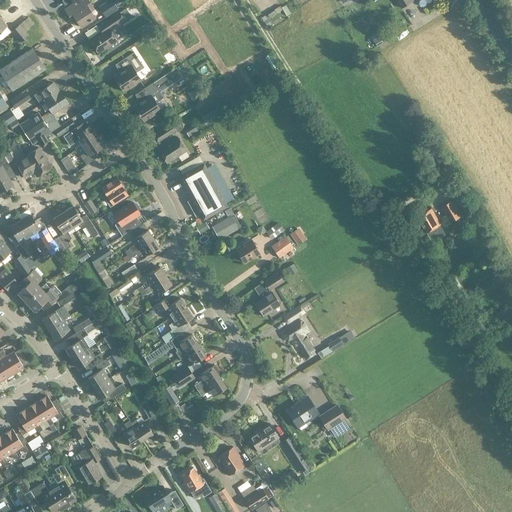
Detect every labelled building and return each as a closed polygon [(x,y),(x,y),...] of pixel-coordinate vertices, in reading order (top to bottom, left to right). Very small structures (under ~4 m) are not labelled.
[(78,0),(64,9),(69,17),(84,8),(78,0)] [(88,0),(78,0),(84,8),(69,17),(73,22),(76,20),(81,27),(95,17),(91,11),(94,8),(88,0)] [(112,0),(108,0),(98,7),(105,16),(118,8),(112,0)] [(279,10),(285,8),(282,0),(281,0),(276,2),(279,10)] [(396,0),(402,8),(414,0),(413,0),(396,0)] [(120,12),(114,16),(119,23),(125,19),(120,12)] [(101,32),(89,40),(98,53),(107,47),(109,50),(119,43),(117,40),(110,29),(116,25),(111,18),(98,27),(101,32)] [(11,31),(21,42),(28,35),(19,24),(11,31)] [(377,45),(390,37),(384,27),(371,34),(377,45)] [(0,72),(12,90),(46,68),(32,47),(0,68),(0,72)] [(119,73),(113,76),(118,84),(119,83),(124,91),(129,88),(131,89),(135,86),(135,83),(140,80),(135,72),(143,67),(133,52),(121,60),(127,67),(119,73)] [(138,103),(133,106),(138,114),(139,113),(144,121),(148,118),(150,119),(155,116),(155,114),(160,110),(156,102),(163,97),(162,95),(165,92),(163,89),(182,76),(176,67),(142,89),(147,97),(138,103)] [(41,90),(34,95),(41,104),(45,102),(45,101),(59,91),(53,82),(46,87),(45,84),(40,88),(41,90)] [(0,112),(9,107),(8,105),(10,104),(7,99),(2,90),(0,86),(0,112)] [(190,91),(195,98),(200,95),(195,87),(190,91)] [(60,90),(59,91),(45,101),(45,102),(53,113),(69,103),(60,90)] [(19,95),(11,101),(14,106),(15,108),(18,106),(24,102),(19,95)] [(216,107),(211,111),(213,114),(215,118),(221,115),(219,111),(216,107)] [(10,109),(0,115),(0,117),(4,123),(5,125),(8,123),(12,129),(20,124),(17,120),(16,119),(10,109)] [(20,124),(30,140),(49,128),(41,116),(39,112),(20,124)] [(71,118),(60,124),(54,129),(58,135),(75,124),(71,118)] [(182,127),(177,119),(171,122),(172,123),(153,134),(158,141),(182,127)] [(77,127),(63,136),(69,146),(78,140),(82,145),(97,135),(90,125),(89,125),(85,128),(82,123),(77,127)] [(188,137),(197,131),(193,125),(184,130),(188,137)] [(51,131),(49,128),(30,140),(32,144),(38,140),(42,147),(50,142),(45,135),(51,131)] [(104,145),(97,135),(82,145),(86,151),(80,155),(86,164),(96,157),(93,153),(104,145)] [(186,150),(177,136),(158,149),(167,162),(186,150)] [(7,147),(6,144),(0,147),(3,152),(9,149),(7,147)] [(429,152),(434,160),(443,155),(437,146),(429,152)] [(26,157),(34,171),(37,175),(50,167),(39,147),(25,156),(26,157)] [(14,158),(9,150),(4,153),(9,161),(14,158)] [(175,167),(198,157),(196,150),(172,161),(175,167)] [(0,191),(13,184),(3,168),(10,165),(3,152),(0,154),(0,191)] [(21,176),(23,175),(25,176),(34,171),(26,157),(13,164),(21,176)] [(227,206),(203,162),(178,176),(183,184),(184,184),(191,198),(202,220),(227,206)] [(169,173),(176,168),(172,163),(166,168),(169,173)] [(121,188),(123,186),(117,178),(102,187),(108,196),(105,198),(111,207),(128,195),(124,190),(123,191),(121,188)] [(71,197),(49,211),(53,217),(74,203),(71,197)] [(97,209),(90,198),(83,202),(90,213),(97,209)] [(463,214),(454,198),(441,205),(451,221),(463,214)] [(134,204),(133,201),(114,213),(119,221),(115,224),(122,235),(132,229),(129,223),(136,219),(134,217),(140,213),(139,210),(140,210),(140,208),(137,204),(135,203),(134,204)] [(86,214),(80,217),(73,205),(63,212),(73,227),(79,224),(81,227),(83,227),(86,226),(92,236),(98,232),(86,214)] [(224,211),(229,218),(213,227),(214,229),(212,231),(212,232),(214,236),(216,236),(218,235),(219,238),(231,231),(232,232),(241,227),(230,207),(224,211)] [(426,232),(428,231),(434,242),(446,236),(439,224),(440,223),(431,208),(417,217),(426,232)] [(58,237),(53,240),(56,245),(60,251),(61,253),(66,249),(71,246),(68,240),(71,238),(67,231),(73,227),(63,212),(53,218),(63,233),(58,237)] [(29,236),(40,229),(30,214),(20,220),(29,236)] [(20,220),(10,226),(19,242),(29,236),(20,220)] [(284,230),(283,228),(279,222),(266,231),(271,239),(284,230)] [(256,229),(258,232),(262,233),(266,231),(262,225),(256,229)] [(290,233),(297,244),(306,238),(298,227),(290,233)] [(40,231),(43,235),(51,248),(56,245),(53,240),(46,228),(40,231)] [(137,241),(129,247),(129,248),(132,251),(154,237),(148,229),(135,237),(137,241)] [(154,237),(132,251),(134,255),(135,256),(141,253),(140,252),(143,251),(146,255),(159,246),(154,237)] [(285,237),(271,247),(278,257),(292,247),(285,237)] [(108,243),(105,238),(99,241),(103,246),(108,243)] [(259,252),(251,239),(236,248),(244,262),(259,252)] [(0,259),(10,251),(5,246),(0,240),(0,259)] [(20,254),(30,267),(35,263),(20,243),(16,246),(21,254),(20,254)] [(106,246),(90,257),(94,263),(111,252),(106,246)] [(85,250),(76,256),(81,262),(90,257),(85,250)] [(63,257),(60,251),(54,255),(58,261),(63,257)] [(30,267),(20,254),(13,259),(25,276),(32,269),(30,267)] [(120,269),(132,261),(130,258),(118,266),(120,269)] [(0,278),(10,270),(5,264),(0,267),(0,278)] [(297,271),(293,264),(286,268),(291,275),(297,271)] [(147,275),(152,284),(166,275),(160,266),(147,275)] [(51,278),(66,275),(64,267),(50,270),(51,278)] [(137,278),(145,273),(142,268),(134,274),(137,278)] [(18,292),(26,301),(41,288),(36,283),(41,279),(33,270),(23,279),(27,284),(18,292)] [(284,280),(278,272),(265,281),(270,290),(284,280)] [(0,281),(7,291),(17,283),(10,273),(0,281)] [(166,275),(152,284),(144,289),(140,292),(142,295),(146,292),(147,292),(154,287),(158,293),(172,284),(166,275)] [(121,291),(133,283),(130,278),(117,286),(121,291)] [(68,286),(72,293),(73,292),(81,287),(82,287),(78,280),(68,286)] [(48,306),(56,298),(58,297),(57,296),(46,283),(41,288),(26,301),(34,310),(43,302),(48,306)] [(56,298),(58,301),(68,295),(72,293),(68,286),(57,296),(58,297),(56,298)] [(73,292),(76,297),(84,292),(81,287),(73,292)] [(117,287),(108,292),(111,296),(120,291),(117,287)] [(255,303),(257,307),(255,308),(260,316),(262,314),(263,315),(280,304),(271,291),(261,298),(262,299),(255,303)] [(64,305),(71,300),(68,295),(58,301),(60,305),(62,304),(64,305)] [(80,299),(84,307),(89,305),(85,297),(80,299)] [(118,297),(114,299),(121,315),(125,313),(118,297)] [(169,312),(172,317),(187,307),(181,298),(172,303),(167,297),(154,305),(158,312),(161,310),(164,315),(169,312)] [(64,305),(62,304),(60,305),(61,306),(57,309),(42,319),(48,329),(63,319),(70,315),(64,305)] [(303,312),(298,305),(282,316),(286,323),(303,312)] [(174,337),(176,336),(188,328),(184,322),(193,316),(187,307),(172,317),(174,321),(169,324),(172,329),(170,331),(174,337)] [(130,313),(122,318),(129,332),(137,328),(130,313)] [(83,328),(91,323),(92,323),(88,317),(73,327),(76,332),(83,328)] [(63,319),(48,329),(54,338),(69,329),(63,319)] [(302,320),(295,324),(281,333),(286,341),(291,338),(297,348),(299,347),(306,359),(316,352),(304,334),(309,331),(302,320)] [(83,328),(87,333),(95,328),(91,323),(83,328)] [(65,348),(71,358),(89,347),(83,337),(88,334),(87,333),(83,328),(76,332),(70,336),(73,341),(70,343),(71,345),(65,348)] [(339,336),(327,343),(329,345),(332,351),(344,344),(354,338),(349,331),(343,334),(339,337),(339,336)] [(104,338),(111,349),(116,346),(110,334),(104,338)] [(171,339),(174,345),(177,349),(175,350),(179,357),(199,344),(193,334),(179,342),(176,336),(174,337),(171,339)] [(158,347),(143,356),(147,362),(161,353),(174,345),(171,339),(170,339),(165,342),(158,347)] [(206,355),(199,344),(179,357),(181,359),(184,357),(188,364),(197,359),(198,360),(206,355)] [(116,346),(111,349),(110,349),(113,354),(119,350),(116,346)] [(90,368),(95,365),(104,360),(99,353),(95,356),(89,347),(71,358),(77,367),(83,364),(84,366),(87,363),(90,368)] [(3,350),(0,351),(0,352),(13,374),(24,367),(14,351),(7,355),(3,350)] [(114,354),(112,355),(117,363),(124,359),(120,350),(119,350),(114,354)] [(0,375),(3,380),(13,374),(0,352),(0,375)] [(94,388),(109,378),(102,368),(110,363),(106,358),(104,360),(95,365),(99,370),(87,378),(94,388)] [(171,375),(175,382),(192,371),(188,364),(171,375)] [(198,390),(219,376),(217,372),(218,371),(219,369),(216,365),(214,365),(213,366),(212,366),(199,374),(202,379),(194,384),(198,390)] [(192,371),(175,382),(174,383),(177,388),(195,376),(192,371)] [(112,376),(109,378),(94,388),(100,398),(112,390),(115,396),(126,389),(122,383),(115,388),(111,382),(115,380),(112,376)] [(226,387),(219,376),(198,390),(201,395),(209,390),(213,395),(226,387)] [(59,411),(57,412),(47,395),(37,402),(47,419),(49,417),(54,414),(59,419),(63,416),(59,411)] [(318,413),(307,396),(298,402),(299,403),(287,410),(296,424),(309,416),(310,418),(318,413)] [(149,418),(154,414),(147,401),(141,405),(149,418)] [(185,404),(189,411),(193,408),(189,401),(185,404)] [(37,402),(26,408),(37,425),(39,424),(44,421),(49,425),(53,423),(49,417),(47,419),(37,402)] [(179,417),(185,414),(180,406),(178,403),(172,406),(179,417)] [(189,411),(185,404),(184,403),(180,406),(185,414),(186,413),(189,411)] [(336,403),(318,415),(328,429),(330,428),(335,435),(348,427),(343,420),(346,418),(336,403)] [(37,425),(26,408),(16,415),(27,432),(34,427),(39,432),(42,429),(39,424),(37,425)] [(144,420),(139,423),(137,419),(131,422),(130,419),(129,420),(142,440),(153,433),(144,420)] [(124,423),(128,430),(123,433),(132,446),(142,440),(129,420),(124,423)] [(258,449),(260,452),(264,453),(268,450),(269,446),(267,444),(278,437),(269,423),(249,436),(258,449)] [(115,439),(120,436),(113,425),(107,428),(115,439)] [(81,426),(73,430),(77,438),(86,433),(81,426)] [(14,451),(19,447),(24,452),(28,450),(24,444),(23,445),(12,428),(2,435),(13,452),(14,451)] [(2,435),(0,436),(0,454),(2,458),(4,457),(9,454),(14,458),(18,456),(14,451),(13,452),(2,435)] [(281,439),(304,474),(311,470),(288,435),(281,439)] [(38,459),(49,452),(45,446),(34,452),(38,459)] [(94,462),(100,458),(93,446),(86,450),(86,448),(70,457),(77,469),(79,468),(88,483),(101,475),(94,462)] [(244,464),(233,446),(217,456),(222,464),(225,462),(231,472),(244,464)] [(65,487),(67,486),(74,482),(63,463),(54,469),(57,472),(65,487)] [(8,477),(12,474),(8,467),(3,470),(8,477)] [(203,477),(200,479),(193,467),(181,475),(185,482),(182,484),(187,493),(198,486),(203,496),(211,491),(203,477)] [(287,474),(281,478),(285,484),(291,480),(297,477),(293,470),(287,474)] [(65,487),(57,472),(52,475),(57,484),(53,487),(54,488),(65,507),(71,503),(70,502),(75,499),(67,486),(65,487)] [(160,478),(140,490),(144,496),(164,484),(160,478)] [(263,486),(244,498),(251,509),(269,498),(268,497),(273,494),(266,484),(264,480),(260,482),(263,486)] [(30,490),(39,504),(39,503),(45,499),(53,511),(58,509),(59,511),(65,507),(54,488),(49,491),(43,482),(30,490)] [(269,483),(266,484),(273,494),(275,493),(269,483)] [(152,509),(170,498),(176,508),(183,504),(174,490),(167,494),(162,486),(144,497),(152,509)] [(240,511),(225,486),(218,491),(230,511),(240,511)] [(18,510),(19,511),(34,511),(31,507),(38,504),(38,505),(39,504),(30,490),(17,498),(23,507),(18,510)] [(208,497),(216,511),(226,511),(216,493),(208,497)]
